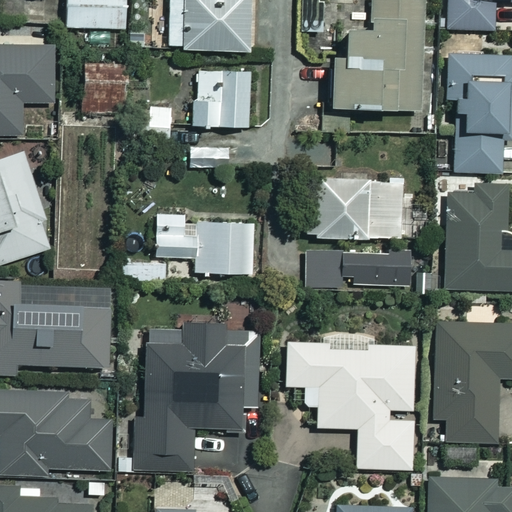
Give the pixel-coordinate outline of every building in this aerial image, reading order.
[(122,0),(62,0),(62,27),(122,29),(122,0)] [(249,0),(165,0),(164,49),(249,50),(249,0)] [(420,0),(366,0),(366,27),(338,27),(337,59),(325,58),(323,108),(417,111),(420,0)] [(442,0),(442,28),(490,29),(490,0),(442,0)] [(0,134),(17,134),(17,102),(49,102),(49,47),(0,46),(0,134)] [(508,55),(444,54),(443,99),(453,99),(451,171),(498,172),(498,136),(506,137),(508,55)] [(121,67),(79,66),(79,115),(120,116),(121,67)] [(246,71),(195,71),(195,94),(189,94),(188,127),(245,127),(246,71)] [(167,108),(138,107),(138,138),(166,138),(167,108)] [(58,270),(111,271),(111,129),(61,128),(58,270)] [(222,150),(186,149),(185,167),(222,168),(222,150)] [(0,262),(50,247),(20,152),(0,158),(0,262)] [(398,180),(305,179),(305,238),(398,238),(398,180)] [(511,244),(502,244),(501,185),(439,186),(441,292),(511,290),(511,244)] [(193,215),(152,214),(151,257),(192,258),(193,215)] [(251,223),(193,223),(192,273),(250,274),(251,223)] [(321,251),(302,251),(303,289),(321,289),(321,251)] [(403,284),(402,252),(339,254),(340,286),(403,284)] [(161,281),(161,263),(119,263),(119,282),(161,281)] [(105,286),(0,283),(0,373),(12,374),(12,365),(103,367),(105,286)] [(218,332),(218,323),(175,324),(175,330),(139,330),(141,418),(131,418),(133,472),(192,471),(191,429),(237,431),(237,408),(259,407),(257,331),(218,332)] [(511,324),(430,325),(430,419),(443,419),(443,460),(470,460),(470,443),(493,443),(493,378),(511,378),(511,324)] [(362,346),(362,341),(282,341),(282,386),(300,386),(300,405),(313,405),(313,428),(352,427),(353,468),(410,468),(409,346),(362,346)] [(85,394),(0,392),(0,474),(41,475),(41,469),(102,470),(103,420),(84,420),(85,394)] [(507,511),(509,482),(426,477),(423,511),(507,511)] [(86,511),(86,486),(0,484),(0,511),(86,511)]
